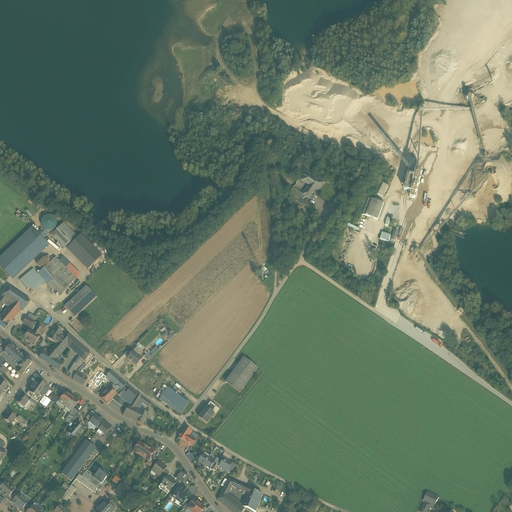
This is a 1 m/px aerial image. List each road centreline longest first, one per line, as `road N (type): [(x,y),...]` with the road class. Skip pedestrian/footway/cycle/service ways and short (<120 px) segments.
road 1 (residential): [(182,423),(347,186)]
road 2 (residential): [(182,423),(56,318)]
road 3 (residential): [(170,444),(40,364)]
